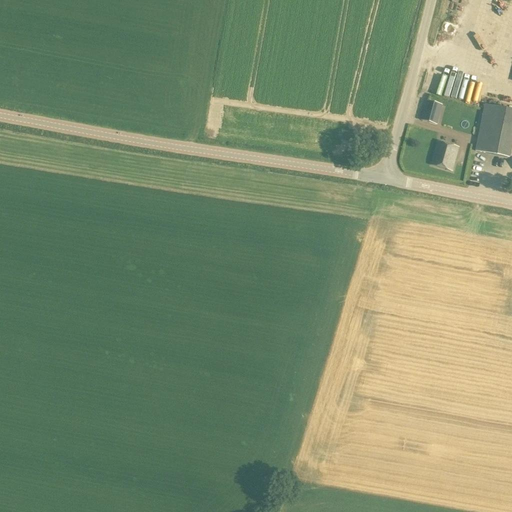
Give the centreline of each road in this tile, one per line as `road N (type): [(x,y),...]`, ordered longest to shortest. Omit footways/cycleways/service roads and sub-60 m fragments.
road 1 (tertiary): [(384,178),(0,115)]
road 2 (unclassified): [(384,178),(430,0)]
road 3 (tertiary): [(511,202),(384,178)]
